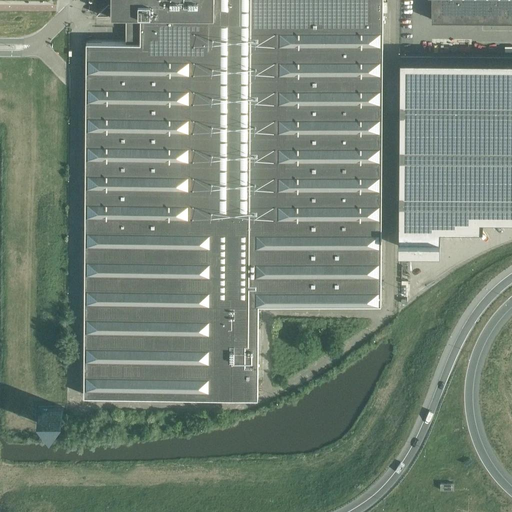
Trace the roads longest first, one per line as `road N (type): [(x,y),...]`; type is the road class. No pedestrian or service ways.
road 1 (motorway): [(511,275),(476,312),(411,455),(357,511)]
road 2 (motorway): [(511,490),(474,434),(470,389),(481,342),(511,306)]
